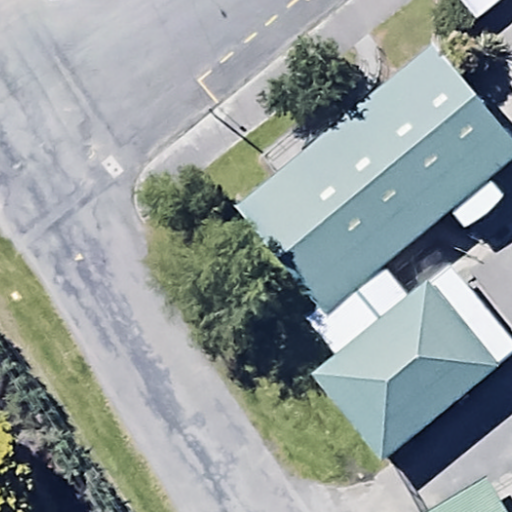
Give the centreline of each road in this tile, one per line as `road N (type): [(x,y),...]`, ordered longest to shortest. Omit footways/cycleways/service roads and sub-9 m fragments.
road 1 (residential): [(11,162),(240,511)]
road 2 (residential): [(11,162),(208,0)]
